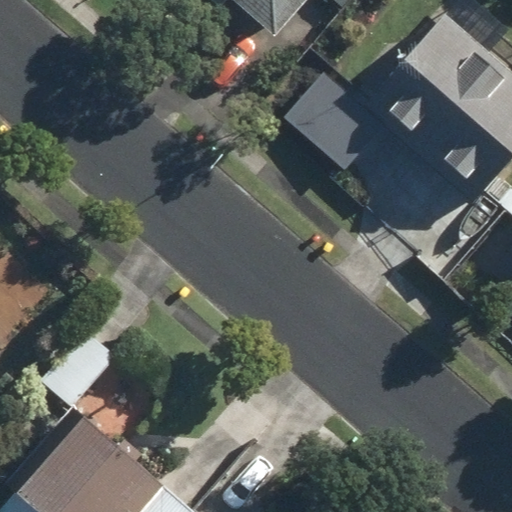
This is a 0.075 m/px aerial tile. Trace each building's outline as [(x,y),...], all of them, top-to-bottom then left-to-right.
[(292,0),(202,0),(248,45),(292,0)] [(482,187),(511,156),(511,43),(467,0),(449,0),(348,104),(429,183),(453,159),(482,187)] [(511,232),(475,273),(511,306),(511,232)] [(69,331),(30,381),(68,410),(106,360),(69,331)] [(178,511),(66,414),(0,488),(0,511),(178,511)]
